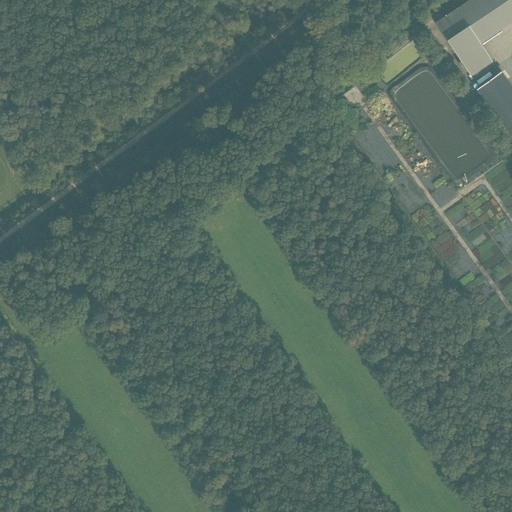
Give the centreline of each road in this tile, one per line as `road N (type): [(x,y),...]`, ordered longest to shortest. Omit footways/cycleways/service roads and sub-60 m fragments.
road 1 (track): [(327,0),(340,18),(340,36),(335,69),(313,112),(84,301)]
road 2 (track): [(0,241),(254,51)]
